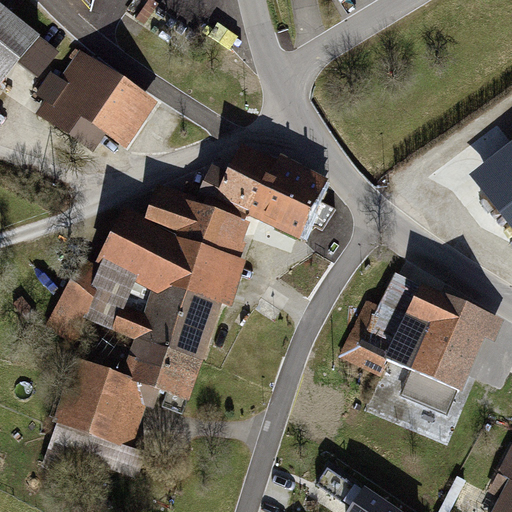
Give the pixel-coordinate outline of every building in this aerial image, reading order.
[(4,0),(0,0),(0,94),(44,39),(0,5),(4,0)] [(160,107),(83,53),(39,116),(97,156),(108,139),(128,153),(160,107)] [(99,267),(81,259),(50,330),(80,346),(90,324),(137,343),(126,377),(78,361),(55,425),(133,452),(148,410),(155,414),(162,391),(194,403),(223,307),(234,309),(248,265),(241,262),(255,221),(302,242),(329,182),(284,158),(282,163),(246,146),(233,168),(216,163),(200,199),(157,185),(144,217),(126,209),(99,267)] [(511,189),(483,211),(511,228),(511,189)] [(382,311),(368,304),(344,359),(383,376),(389,362),(413,373),(402,398),(449,418),(460,395),(465,398),(489,343),(498,347),(508,324),(397,276),(382,311)] [(511,511),(511,459),(493,495),(503,500),(497,511),(511,511)]
